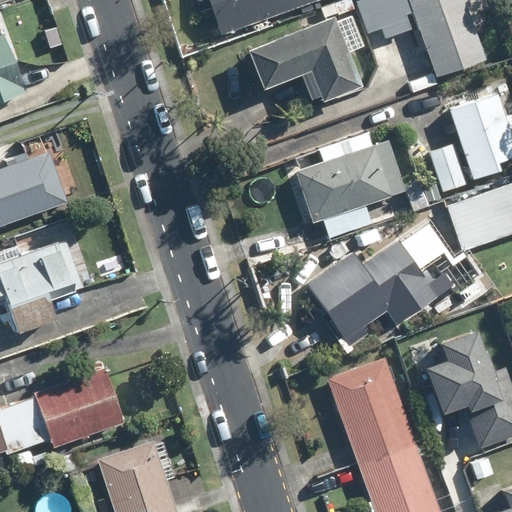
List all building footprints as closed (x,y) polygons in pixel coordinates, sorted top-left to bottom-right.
[(208,0),(221,34),(312,2),(311,0),(208,0)] [(350,0),(344,0),(334,4),(338,15),(354,9),(350,0)] [(466,6),(470,5),(468,0),(361,0),(357,1),(369,33),(384,28),(387,37),(412,29),(406,12),(412,10),(436,77),(485,59),(466,6)] [(259,84),(307,66),(318,98),(355,83),(329,14),(245,47),(259,84)] [(0,113),(21,106),(0,47),(0,113)] [(448,110),(472,179),(500,170),(497,162),(511,156),(511,140),(509,132),(511,131),(511,121),(510,115),(504,117),(496,95),(479,100),(476,90),(448,99),(451,109),(448,110)] [(387,139),(295,170),(312,223),(405,192),(387,139)] [(466,184),(452,144),(429,153),(443,192),(466,184)] [(13,159),(14,163),(8,165),(6,159),(0,161),(0,225),(67,201),(49,150),(26,159),(24,154),(13,159)] [(511,183),(444,206),(460,251),(511,233),(511,183)] [(0,298),(1,298),(4,309),(7,318),(12,331),(53,317),(46,297),(80,285),(64,239),(18,254),(0,259),(0,298)] [(396,324),(451,285),(442,271),(444,270),(428,245),(410,257),(398,240),(362,265),(353,253),(307,284),(349,345),(366,334),(362,327),(386,310),(396,324)] [(441,304),(428,308),(432,323),(446,319),(441,304)] [(511,432),(511,400),(500,363),(486,368),(472,327),(426,342),(433,362),(420,367),(434,411),(452,406),(454,410),(462,408),(474,445),(511,432)] [(384,360),(327,380),(359,467),(415,446),(384,360)] [(35,397),(13,404),(27,447),(51,438),(54,446),(121,423),(100,361),(81,368),(83,376),(34,392),(35,397)] [(27,447),(13,404),(0,408),(0,452),(4,452),(5,455),(27,447)] [(176,511),(166,480),(175,476),(165,446),(155,450),(152,442),(96,460),(113,511),(176,511)] [(438,511),(419,457),(432,452),(428,442),(415,446),(359,467),(374,511),(438,511)] [(59,457),(65,473),(79,468),(73,452),(59,457)] [(511,511),(511,465),(501,470),(509,493),(505,495),(510,511),(511,511)]
